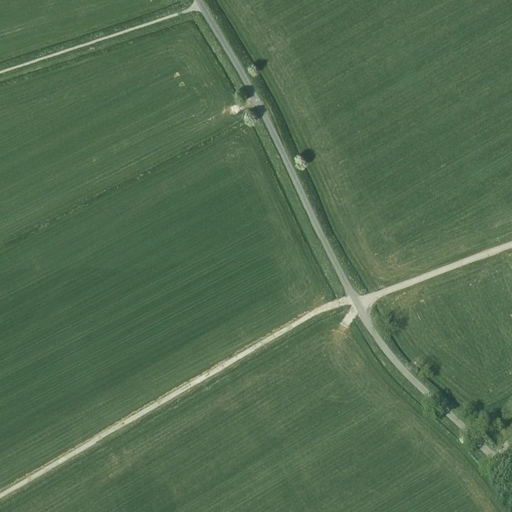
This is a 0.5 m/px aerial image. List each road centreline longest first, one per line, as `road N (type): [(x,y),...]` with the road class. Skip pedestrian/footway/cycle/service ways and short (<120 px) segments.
road 1 (unclassified): [(511,480),(376,338),(198,0)]
road 2 (unknown): [(358,305),(511,248)]
